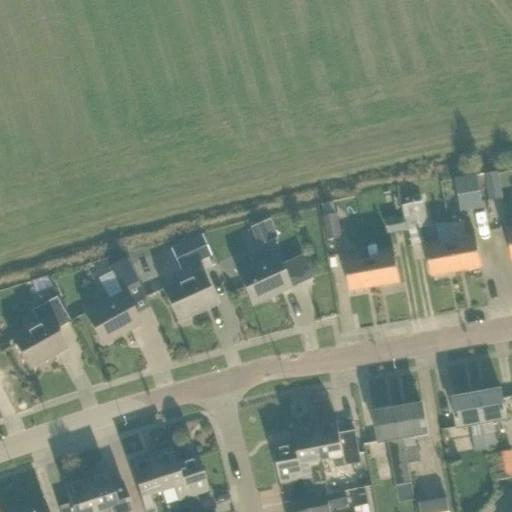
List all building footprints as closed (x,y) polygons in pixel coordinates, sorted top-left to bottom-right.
[(504,198),(499,173),(486,176),(491,201),(504,198)] [(455,180),(461,213),(483,209),(478,176),(455,180)] [(408,233),(428,230),(423,204),(403,208),(408,233)] [(323,218),(327,241),(342,238),(338,215),(323,218)] [(403,218),(388,221),(390,234),(406,231),(403,218)] [(270,242),(266,232),(273,229),(270,220),(249,228),(258,247),(270,242)] [(452,245),(450,245),(455,273),(482,268),(475,235),(465,237),(463,223),(449,226),(452,245)] [(310,241),(321,236),(316,224),(309,227),(306,234),(310,241)] [(432,277),(455,273),(450,245),(452,245),(449,226),(437,228),(439,241),(425,244),(432,277)] [(182,245),(191,264),(210,256),(201,237),(182,245)] [(371,260),(369,260),(374,288),(400,283),(394,250),(378,253),(376,245),(369,247),(371,260)] [(286,259),(294,280),(307,275),(298,254),(286,259)] [(237,273),(252,306),(290,289),(276,256),(237,273)] [(350,292),(374,288),(369,260),(361,261),(361,256),(344,259),(350,292)] [(122,291),(138,283),(128,261),(111,269),(122,291)] [(163,290),(177,323),(216,305),(201,272),(163,290)] [(85,314),(102,345),(139,325),(122,294),(85,314)] [(38,324),(12,338),(29,370),(66,349),(55,330),(70,322),(56,298),(32,311),(38,324)] [(501,391),(477,395),(487,450),(497,448),(493,423),(506,420),(501,391)] [(487,450),(477,395),(453,400),(459,429),(472,427),(476,452),(487,450)] [(422,405),(398,410),(403,439),(405,449),(408,464),(419,463),(414,437),(427,435),(422,405)] [(398,410),(374,414),(379,443),(388,442),(392,441),(395,457),(391,457),(396,487),(411,484),(408,464),(405,449),(403,439),(398,410)] [(337,421),(315,425),(322,462),(334,459),(337,473),(346,471),(345,466),(361,464),(355,432),(340,435),(337,421)] [(310,464),(322,462),(315,425),(294,429),(296,443),(304,480),(312,478),(310,464)] [(304,480),(296,443),(274,447),(281,484),(285,504),(316,498),(312,478),(304,480)] [(170,449),(149,456),(161,492),(172,488),(177,502),(186,500),(174,463),(170,449)] [(511,458),(498,461),(497,454),(490,456),(495,481),(511,478),(511,458)] [(161,492),(149,456),(128,463),(143,511),(145,511),(153,510),(149,496),(161,492)] [(196,457),(174,463),(186,500),(208,493),(196,457)] [(105,471),(84,477),(95,511),(99,511),(108,509),(108,511),(131,511),(123,486),(111,489),(105,471)] [(95,511),(84,477),(63,484),(70,504),(58,508),(59,511),(95,511)] [(420,511),(450,511),(448,498),(419,504),(420,511)] [(311,511),(334,511),(350,508),(347,499),(328,504),(329,508),(311,511)] [(47,511),(44,501),(23,508),(23,511),(47,511)]
